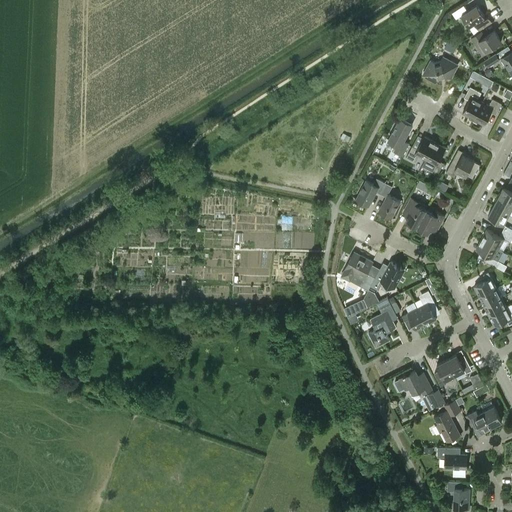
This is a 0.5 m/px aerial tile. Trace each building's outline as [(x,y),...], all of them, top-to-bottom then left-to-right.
[(479,31),(492,22),(488,16),(486,18),(477,4),(461,14),(469,26),(474,23),(479,31)] [(481,31),(471,38),(477,47),(482,55),(486,53),(485,51),(501,41),(494,30),(485,36),(481,31)] [(511,50),(501,58),(511,75),(511,50)] [(488,66),(499,59),(495,53),(484,60),(488,66)] [(436,82),(439,77),(445,75),(451,78),(458,65),(443,57),(441,61),(435,62),(431,60),(422,75),(436,82)] [(489,77),(494,74),(490,68),(485,71),(489,77)] [(462,113),(473,119),(482,101),(476,98),(479,92),(470,87),(464,98),(469,101),(462,113)] [(473,119),(483,125),(490,112),(495,115),(501,104),(492,99),(489,105),(482,101),(473,119)] [(400,118),(388,140),(397,145),(394,150),(403,155),(409,143),(404,140),(412,124),(400,118)] [(418,156),(425,160),(435,142),(424,136),(417,149),(412,146),(406,157),(415,162),(418,156)] [(438,174),(444,163),(438,160),(445,148),(435,142),(425,160),(432,163),(429,169),(438,174)] [(446,172),(454,177),(457,171),(466,175),(466,174),(472,178),(479,164),(473,161),(474,160),(463,154),(464,152),(458,149),(449,166),(446,172)] [(376,192),(381,194),(387,184),(376,178),(373,184),(366,180),(356,199),(368,206),(376,192)] [(420,180),(417,185),(434,194),(437,188),(420,180)] [(511,184),(508,183),(506,188),(503,187),(498,197),(511,204),(511,184)] [(386,196),(378,211),(384,213),(384,216),(387,217),(389,216),(391,217),(400,201),(388,194),(392,187),(387,184),(381,194),(386,196)] [(406,220),(417,226),(426,209),(418,205),(420,202),(411,197),(403,211),(409,215),(406,220)] [(511,204),(498,197),(493,206),(508,214),(511,208),(511,204)] [(503,224),(508,214),(493,206),(488,216),(503,224)] [(428,232),(431,226),(437,229),(444,215),(436,211),(434,214),(426,209),(417,226),(428,232)] [(511,229),(505,225),(502,230),(511,235),(511,229)] [(487,229),(481,239),(499,248),(504,239),(510,242),(511,238),(511,235),(502,230),(499,236),(487,229)] [(493,258),(499,248),(481,239),(476,249),(488,256),(485,261),(497,267),(500,262),(493,258)] [(368,290),(371,286),(375,277),(367,273),(372,263),(373,261),(354,252),(345,269),(341,276),(350,281),(354,274),(363,279),(359,285),(368,290)] [(375,277),(371,286),(379,290),(383,281),(394,287),(404,269),(391,262),(389,265),(383,276),(377,273),(375,277)] [(474,286),(479,296),(496,287),(488,272),(483,274),(486,280),(474,286)] [(501,297),(496,287),(479,296),(484,306),(501,297)] [(436,320),(434,316),(430,308),(436,305),(428,290),(422,293),(424,297),(420,299),(423,305),(418,308),(426,325),(436,320)] [(382,313),(371,319),(376,329),(368,333),(376,346),(389,339),(386,332),(396,327),(393,320),(398,318),(391,304),(389,299),(387,296),(376,302),(382,313)] [(484,306),(489,315),(506,307),(501,297),(484,306)] [(511,304),(506,307),(489,315),(494,325),(506,319),(509,325),(511,323),(511,304)] [(418,308),(402,316),(404,321),(410,318),(417,330),(426,325),(418,308)] [(456,354),(446,359),(454,375),(464,370),(466,373),(472,370),(465,358),(460,361),(456,354)] [(437,364),(440,371),(434,374),(441,386),(446,383),(445,380),(454,375),(446,359),(437,364)] [(405,374),(403,375),(404,376),(399,378),(405,389),(409,387),(413,394),(421,389),(423,394),(432,389),(427,379),(422,382),(415,370),(406,375),(405,374)] [(476,396),(489,389),(486,383),(473,390),(476,396)] [(429,393),(436,407),(446,402),(438,388),(429,393)] [(461,396),(455,399),(458,405),(464,402),(461,396)] [(460,434),(450,415),(460,410),(455,399),(444,404),(447,410),(434,416),(438,424),(436,425),(440,433),(442,432),(447,441),(460,434)] [(494,405),(484,410),(492,426),(502,421),(494,405)] [(473,428),(479,425),(482,431),(492,426),(484,410),(478,413),(476,410),(466,415),(473,428)] [(437,457),(445,457),(445,468),(466,468),(467,454),(460,454),(460,447),(437,447),(437,457)] [(469,508),(470,488),(462,488),(462,482),(447,481),(447,491),(454,491),(454,508),(469,508)]
